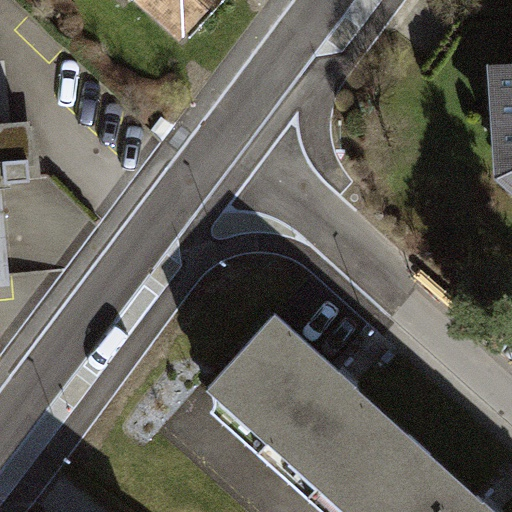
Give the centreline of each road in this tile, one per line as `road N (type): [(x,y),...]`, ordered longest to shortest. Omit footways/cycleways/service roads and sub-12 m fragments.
road 1 (residential): [(230,134),(0,445)]
road 2 (residential): [(230,134),(511,390)]
road 3 (residential): [(329,0),(230,134)]
